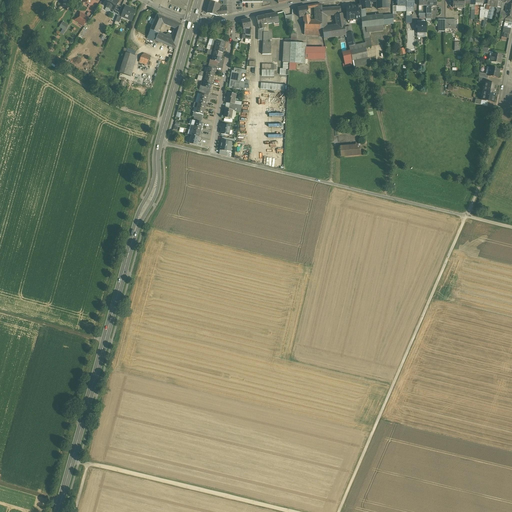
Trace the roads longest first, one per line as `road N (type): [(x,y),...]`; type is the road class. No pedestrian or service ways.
road 1 (primary): [(191,21),(155,182),(135,228),(57,511)]
road 2 (track): [(159,142),(511,227)]
road 3 (track): [(338,511),(465,216)]
road 4 (track): [(8,0),(10,37),(119,107),(164,121)]
road 5 (track): [(88,464),(290,511)]
road 6 (residential): [(235,17),(211,155)]
